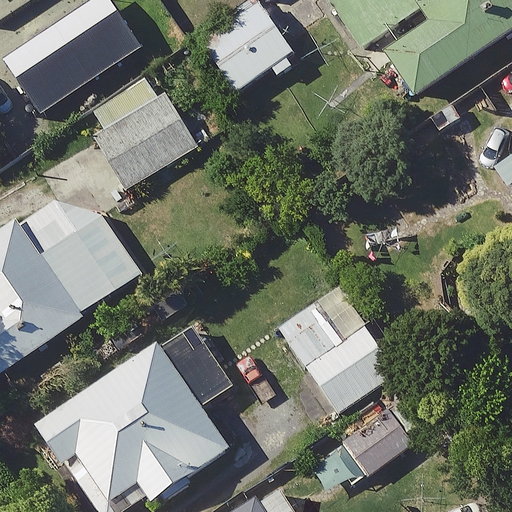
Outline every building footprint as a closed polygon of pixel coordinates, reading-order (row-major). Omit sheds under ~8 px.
[(285,54),(279,45),(316,21),(302,0),(243,0),(217,17),(188,36),(225,93),(285,54)] [(511,0),(319,0),(358,59),(371,50),(401,95),(511,21),(511,0)] [(194,145),(149,71),(76,115),(121,189),(194,145)] [(511,148),(485,166),(511,205),(511,148)] [(0,389),(15,415),(17,413),(83,375),(57,330),(136,281),(96,215),(29,256),(0,209),(0,389)] [(391,373),(330,284),(269,325),(330,415),(391,373)] [(221,387),(176,320),(26,421),(87,511),(120,511),(220,445),(193,406),(221,387)] [(413,421),(388,386),(372,398),(379,408),(320,451),(346,487),(403,446),(394,435),(413,421)] [(286,511),(268,483),(223,511),(286,511)]
